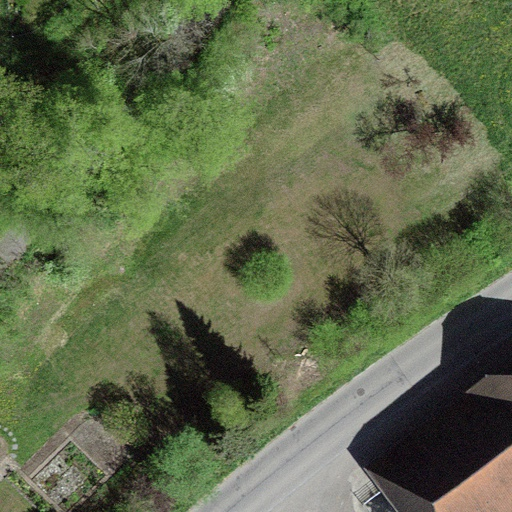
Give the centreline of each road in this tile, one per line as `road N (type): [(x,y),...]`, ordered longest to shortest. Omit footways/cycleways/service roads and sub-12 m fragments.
road 1 (tertiary): [(511,296),(223,511)]
road 2 (track): [(0,264),(212,0)]
